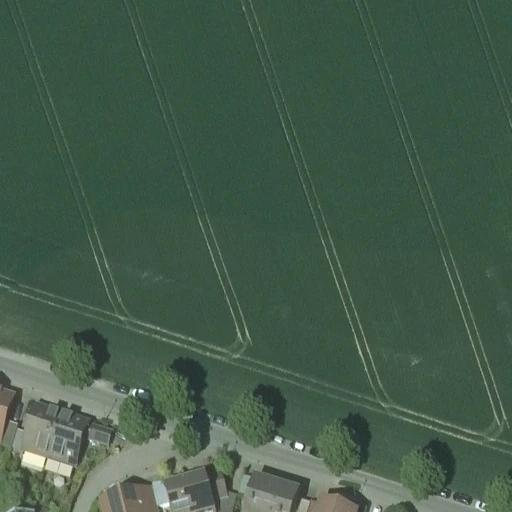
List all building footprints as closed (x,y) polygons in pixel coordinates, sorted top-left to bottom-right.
[(20,389),(0,382),(0,443),(2,444),(20,389)] [(61,402),(35,395),(20,450),(46,457),(61,402)] [(89,410),(61,402),(46,457),(74,465),(89,410)] [(219,511),(208,470),(161,483),(168,511),(219,511)] [(295,511),(303,488),(254,473),(241,511),(295,511)] [(151,511),(146,485),(96,496),(99,511),(151,511)] [(360,511),(361,509),(315,494),(309,511),(360,511)]
